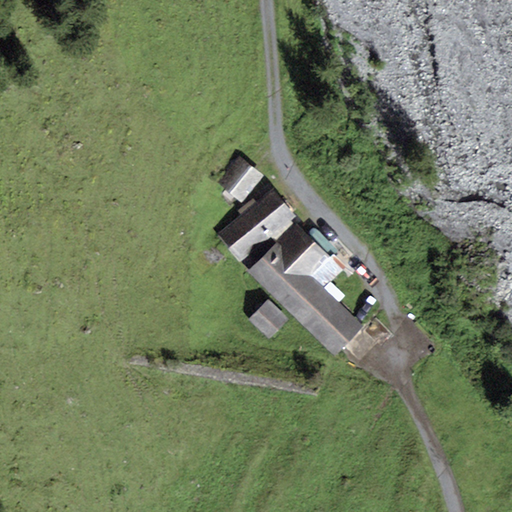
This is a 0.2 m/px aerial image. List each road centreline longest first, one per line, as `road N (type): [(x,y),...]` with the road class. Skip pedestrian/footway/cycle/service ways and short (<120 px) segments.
road 1 (track): [(265,0),(278,155),(365,261),(398,352)]
road 2 (track): [(398,352),(457,511)]
